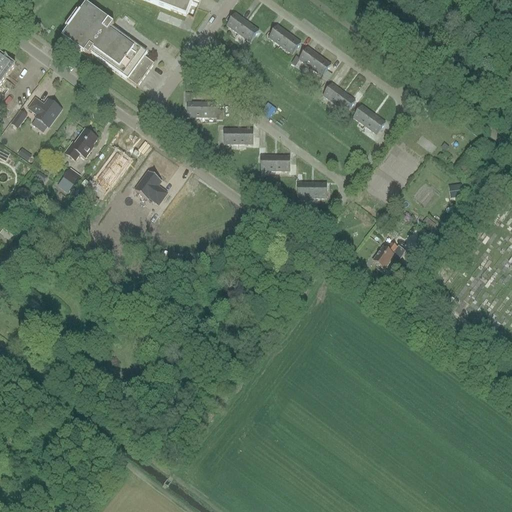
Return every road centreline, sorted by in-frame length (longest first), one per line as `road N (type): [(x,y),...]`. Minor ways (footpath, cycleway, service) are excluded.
road 1 (unclassified): [(511,402),(311,252)]
road 2 (residential): [(306,247),(137,128)]
road 3 (residential): [(346,185),(183,69)]
road 4 (residential): [(399,98),(263,0)]
road 5 (residential): [(415,77),(312,0)]
